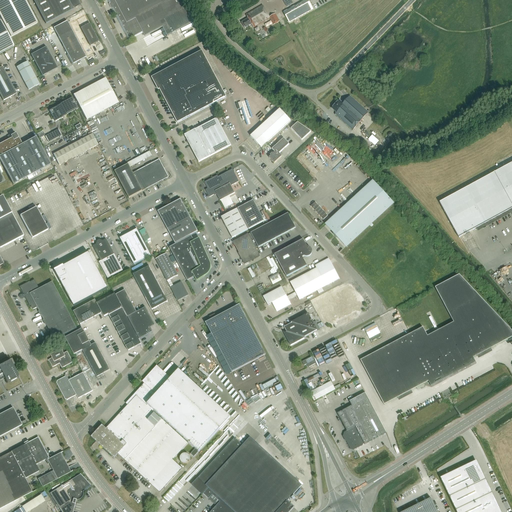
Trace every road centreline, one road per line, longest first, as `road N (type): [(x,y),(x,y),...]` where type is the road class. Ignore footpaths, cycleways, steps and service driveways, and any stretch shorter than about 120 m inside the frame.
road 1 (unclassified): [(281,361),(372,313),(375,298),(246,158),(234,156),(185,183)]
road 2 (unclassified): [(413,0),(316,91),(297,89),(248,57),(209,8)]
road 3 (unclassified): [(72,439),(232,270)]
road 4 (unclassified): [(0,283),(185,183)]
road 5 (tertiary): [(72,439),(0,301)]
road 6 (unclassified): [(185,183),(121,57)]
road 7 (tertiary): [(393,469),(511,393)]
road 8 (unclassified): [(0,122),(121,57)]
road 9 (unknown): [(284,368),(233,380),(189,313)]
